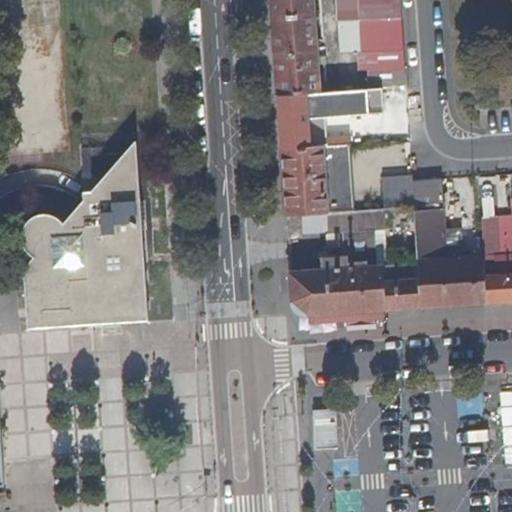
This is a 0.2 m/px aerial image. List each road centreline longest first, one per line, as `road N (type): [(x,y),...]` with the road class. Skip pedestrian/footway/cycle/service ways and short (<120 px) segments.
road 1 (primary): [(236,372),(213,0)]
road 2 (residential): [(236,372),(511,355)]
road 3 (residential): [(427,0),(438,133),(456,149),(511,146)]
road 4 (primary): [(245,511),(236,372)]
